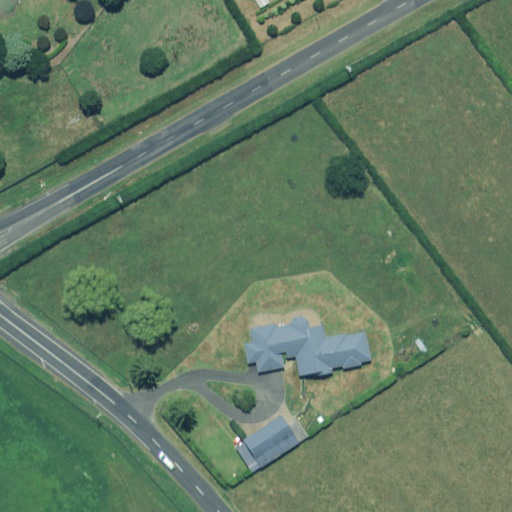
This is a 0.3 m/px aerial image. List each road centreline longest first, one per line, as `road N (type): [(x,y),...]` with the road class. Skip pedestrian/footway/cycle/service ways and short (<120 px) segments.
road 1 (tertiary): [(418,0),(0,236)]
road 2 (unclassified): [(209,511),(140,433),(0,319)]
